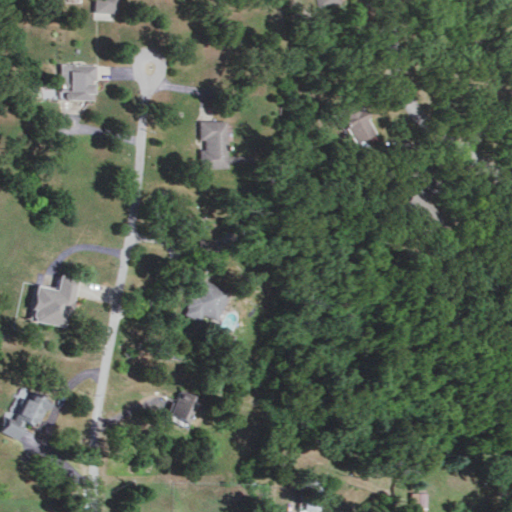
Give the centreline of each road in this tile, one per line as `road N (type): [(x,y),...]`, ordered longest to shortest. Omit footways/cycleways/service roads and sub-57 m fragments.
road 1 (residential): [(88,511),(93,401),(130,216),(142,91),(155,68),(148,58),(134,65),(142,91)]
road 2 (residential): [(389,0),(392,91),(511,189)]
